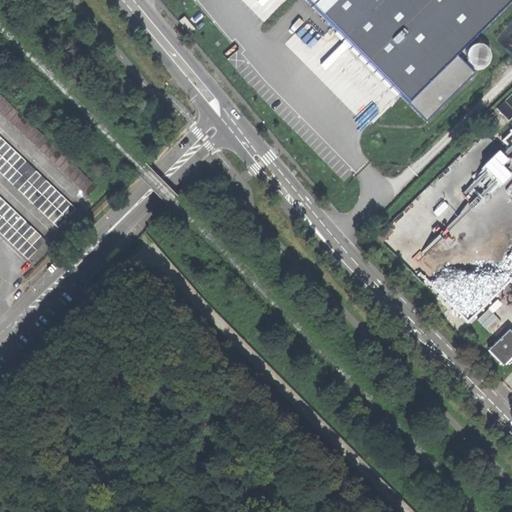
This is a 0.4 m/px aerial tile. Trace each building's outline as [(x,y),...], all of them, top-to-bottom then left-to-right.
[(511,0),(309,0),(428,119),(476,72),(459,55),(511,1),(511,0)] [(481,67),(485,66),(488,64),(491,61),(492,57),(492,53),(491,50),(488,47),(485,45),(482,43),(478,44),(474,45),(471,47),(469,50),(468,54),(468,58),(470,62),(473,65),(476,67),(481,67)] [(0,110),(31,140),(88,194),(96,185),(39,130),(0,93),(0,110)] [(0,172),(58,227),(76,208),(0,137),(0,172)] [(0,232),(28,259),(46,240),(0,196),(0,232)] [(504,366),(511,358),(511,331),(490,352),(504,366)]
